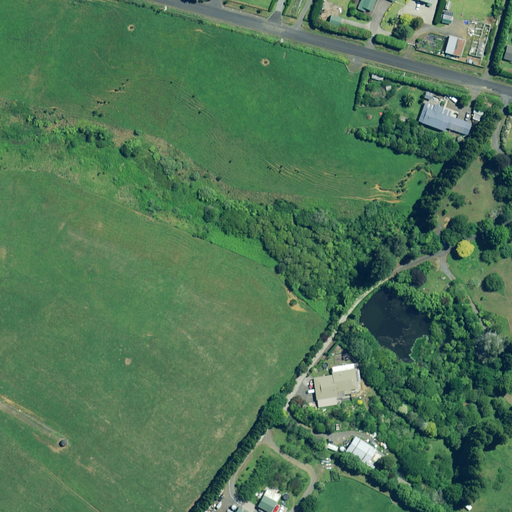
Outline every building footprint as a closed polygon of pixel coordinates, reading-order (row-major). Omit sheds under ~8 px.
[(360,0),(357,9),(365,13),(366,10),(370,12),(375,0),(360,0)] [(328,2),(327,4),(326,4),(326,5),(326,6),(326,7),(326,8),(327,9),(327,10),(328,10),(329,10),(329,11),(330,11),(331,11),(332,11),(333,10),(334,9),(335,8),(335,7),(335,6),(335,5),(335,4),(334,4),(334,3),(333,2),(332,2),(331,2),(330,2),(329,2),(328,2)] [(340,18),(330,15),(327,25),(337,28),(340,18)] [(452,18),(442,15),(440,22),(450,24),(452,18)] [(489,25),(472,21),(464,54),(481,58),(489,25)] [(456,38),(448,36),(444,50),(452,52),(456,38)] [(511,47),(507,46),(503,59),(511,61),(511,47)] [(446,128),(467,134),(470,123),(449,116),(451,111),(440,107),(441,103),(440,102),(436,101),(437,98),(431,96),(432,94),(424,92),(422,99),(421,104),(423,104),(417,122),(445,131),(446,128)] [(335,400),(345,398),(344,396),(351,395),(351,391),(356,390),(351,364),(330,368),(332,376),(312,379),(316,401),(318,400),(319,408),(336,405),(335,400)] [(347,448),(344,453),(375,473),(377,469),(384,458),(377,453),(378,452),(354,437),(347,448)] [(277,490),(272,487),(270,490),(267,488),(256,506),(265,511),(270,511),(280,495),(276,493),(277,490)]
